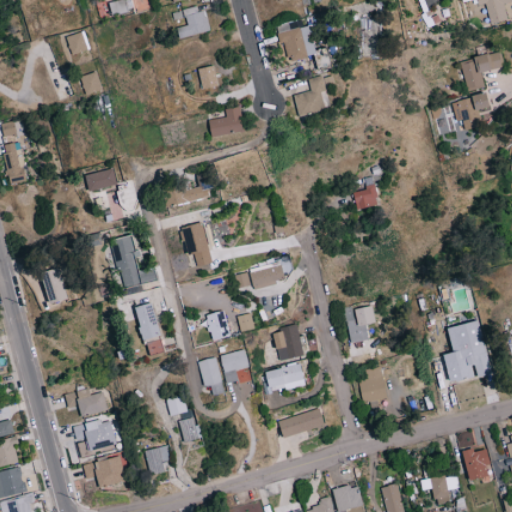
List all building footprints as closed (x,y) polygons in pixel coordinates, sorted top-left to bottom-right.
[(116,0),(109,2),(112,16),(127,13),(124,0),(116,0)] [(150,6),(148,0),(125,0),(128,12),(150,6)] [(486,3),(489,24),(507,20),(504,4),(511,2),(511,0),(476,0),(477,5),(486,3)] [(198,12),(197,6),(183,9),(186,25),(176,27),(178,38),(209,31),(205,10),(198,12)] [(310,25),(299,28),(297,20),(276,24),(280,44),(284,43),(288,60),(316,55),(310,25)] [(66,36),(72,55),(89,50),(83,31),(66,36)] [(460,61),(467,91),(484,87),(481,72),(503,67),(500,52),(460,61)] [(198,69),(203,89),(219,85),(214,65),(198,69)] [(80,76),(84,94),(100,90),(96,72),(80,76)] [(310,92),(295,94),(297,113),(328,110),(324,77),(309,78),(310,92)] [(451,102),(455,121),(462,119),(464,130),(481,126),(477,110),(491,107),(487,93),(451,102)] [(226,117),(209,119),(211,136),(243,132),(240,107),(225,108),(226,117)] [(3,137),(15,134),(12,121),(0,124),(3,137)] [(3,144),(8,183),(24,181),(20,142),(3,144)] [(115,186),(112,169),(85,174),(89,191),(115,186)] [(213,194),(206,171),(196,174),(199,186),(186,190),(184,182),(165,188),(171,207),(213,194)] [(372,188),(353,192),(357,209),(376,205),(372,188)] [(213,262),(201,222),(181,228),(189,256),(194,254),(198,267),(213,262)] [(156,279),(153,268),(137,271),(130,236),(112,239),(123,296),(143,292),(141,282),(156,279)] [(41,272),(49,305),(67,301),(59,268),(41,272)] [(236,288),(250,285),(246,272),(233,275),(236,288)] [(135,308),(144,340),(161,336),(152,303),(135,308)] [(357,327),(349,328),(352,342),(368,340),(365,324),(374,322),(371,306),(354,309),(357,327)] [(207,314),(211,340),(230,337),(226,311),(207,314)] [(241,332),(255,328),(251,313),(237,316),(241,332)] [(448,327),(453,353),(444,355),(450,383),(475,378),(475,376),(490,373),(480,321),(448,327)] [(278,360),(302,356),(298,328),(274,331),(278,360)] [(225,382),(237,380),(235,370),(249,367),(245,349),(220,354),(225,382)] [(204,386),(210,385),(213,395),(224,392),(215,356),(197,361),(204,386)] [(305,384),(301,363),(265,370),(269,391),(305,384)] [(358,380),(361,402),(386,398),(382,366),(364,368),(366,379),(358,380)] [(108,410),(103,392),(89,395),(88,388),(64,394),(68,408),(78,405),(81,417),(108,410)] [(166,398),(169,415),(185,412),(182,394),(166,398)] [(277,421),(283,437),(324,424),(319,408),(277,421)] [(178,420),(184,442),(199,438),(194,416),(178,420)] [(116,445),(110,418),(74,427),(80,454),(116,445)] [(0,435),(14,432),(11,420),(0,422),(0,435)] [(0,466),(17,462),(13,445),(19,443),(17,436),(0,440),(0,466)] [(162,461),(169,460),(166,445),(144,450),(149,474),(164,471),(162,461)] [(487,448),(464,452),(469,480),(488,477),(486,464),(489,464),(487,448)] [(125,481),(119,456),(82,464),(86,478),(96,475),(99,487),(125,481)] [(0,497),(24,493),(20,468),(0,471),(0,497)] [(379,487),(386,511),(404,511),(396,483),(379,487)] [(357,484),(332,491),(337,511),(338,511),(363,505),(357,484)] [(0,508),(0,511),(3,511),(9,510),(9,511),(32,511),(28,495),(0,502),(0,508)] [(333,511),(330,496),(318,499),(320,506),(306,509),(306,511),(333,511)]
